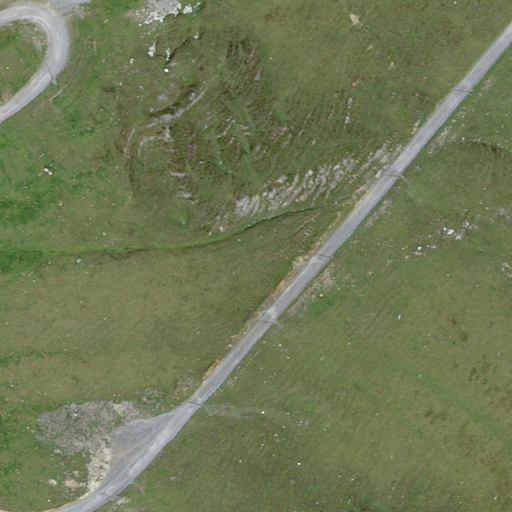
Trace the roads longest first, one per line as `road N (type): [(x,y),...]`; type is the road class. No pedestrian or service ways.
road 1 (track): [(511,31),(172,430),(127,476),(73,511)]
road 2 (track): [(0,116),(46,76),(59,49),(52,21),(41,15),(0,20)]
